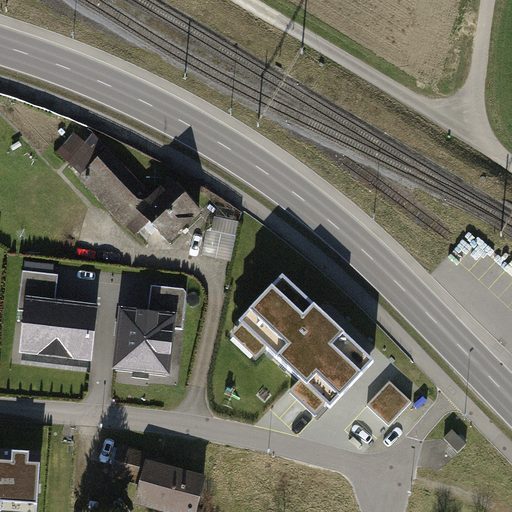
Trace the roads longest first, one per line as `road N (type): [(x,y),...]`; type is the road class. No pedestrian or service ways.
road 1 (primary): [(0,44),(112,86),(249,159),(332,221),(511,399)]
road 2 (residential): [(393,511),(383,473),(280,443),(185,422),(0,408)]
road 3 (track): [(246,0),(458,125)]
road 4 (unknown): [(511,510),(383,473)]
road 5 (track): [(490,0),(475,85),(458,125)]
